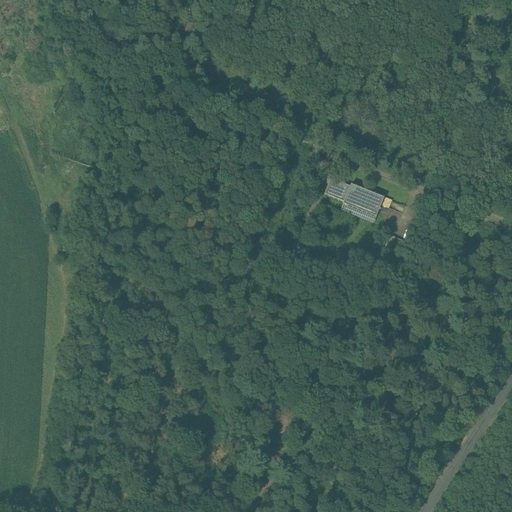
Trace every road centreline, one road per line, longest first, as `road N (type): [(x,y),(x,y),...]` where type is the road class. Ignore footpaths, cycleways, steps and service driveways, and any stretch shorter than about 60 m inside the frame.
road 1 (track): [(83,0),(108,49),(129,67),(307,141)]
road 2 (unclassified): [(423,511),(511,374)]
